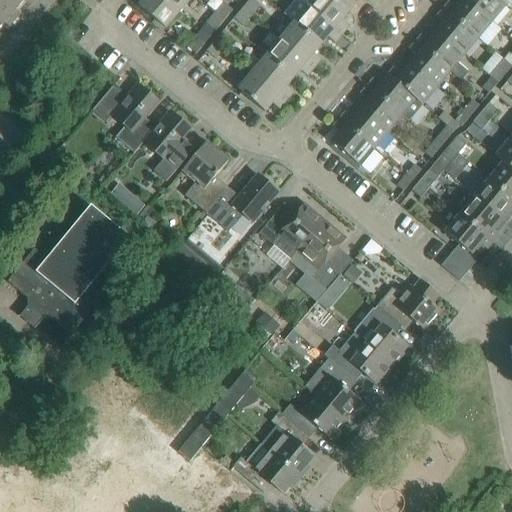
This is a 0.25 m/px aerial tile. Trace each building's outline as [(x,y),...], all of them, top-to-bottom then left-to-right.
[(24,0),(0,0),(0,8),(14,20),(20,14),(16,10),(24,0)] [(179,12),(164,0),(131,0),(131,1),(165,29),(179,12)] [(189,0),(164,0),(179,12),(189,0)] [(251,16),(259,6),(251,0),(249,0),(242,9),(251,16)] [(341,35),(307,7),(299,0),(295,0),(284,15),(294,23),(321,46),(328,37),(335,43),(341,35)] [(348,12),(333,0),(312,0),(307,7),(341,35),(348,27),(341,21),(348,12)] [(333,0),(348,12),(355,4),(350,0),(333,0)] [(491,23),(463,0),(461,0),(455,7),(449,1),(442,9),(477,39),(491,23)] [(499,1),(497,0),(463,0),(491,23),(505,6),(499,1)] [(224,21),(232,11),(223,4),(215,14),(224,21)] [(14,20),(0,8),(0,28),(4,24),(8,27),(14,20)] [(242,27),(251,16),(242,9),(233,19),(242,27)] [(477,39),(442,9),(436,16),(442,22),(434,31),(463,56),(477,39)] [(215,31),(224,21),(215,14),(206,24),(215,31)] [(321,46),(294,23),(280,40),(314,68),(321,60),(314,54),(321,46)] [(456,64),(463,56),(434,31),(427,39),(421,34),(414,42),(449,72),(461,82),(468,73),(456,64)] [(223,49),(232,39),(223,32),(214,42),(223,49)] [(196,55),(204,44),(196,37),(187,47),(196,55)] [(314,68),(280,40),(266,56),(293,79),(300,71),(307,76),(314,68)] [(215,59),(223,49),(214,42),(206,52),(215,59)] [(449,72),(414,42),(408,49),(415,55),(406,65),(435,89),(449,72)] [(293,79),(266,56),(252,73),(286,101),(293,93),(286,87),(293,79)] [(497,84),(511,67),(505,62),(491,79),(497,84)] [(435,89),(406,65),(400,73),(393,67),(386,76),(421,106),(435,89)] [(286,101),(252,73),(238,90),(265,112),(272,104),(279,109),(286,101)] [(421,106),(386,76),(379,84),(372,79),(365,87),(400,117),(401,117),(408,123),(421,106)] [(488,95),(497,84),(491,79),(482,90),(488,95)] [(140,124),(159,102),(137,84),(126,98),(113,87),(92,111),(106,123),(112,117),(124,127),(115,138),(133,154),(143,143),(151,133),(140,124)] [(400,117),(365,87),(360,94),(366,99),(358,109),(387,134),(400,117)] [(468,117),(477,107),(471,102),(463,113),(468,117)] [(489,121),(496,112),(487,105),(479,114),(489,121)] [(387,134),(358,109),(351,117),(345,112),(337,120),(373,150),(387,134)] [(176,170),(194,149),(183,139),(191,130),(169,112),(151,133),(143,143),(163,160),(154,171),(166,181),(176,169),(176,170)] [(460,128),(468,117),(463,113),(454,123),(452,121),(446,128),(452,133),(458,126),(460,128)] [(480,132),(489,121),(479,114),(471,124),(480,132)] [(373,150),(337,120),(332,127),(339,132),(330,142),(360,166),(373,150)] [(439,149),(448,138),(452,133),(446,128),(432,144),(439,149)] [(457,155),(465,146),(456,138),(448,148),(457,155)] [(511,140),(509,138),(494,156),(511,170),(511,140)] [(226,193),(212,181),(228,161),(206,143),(182,172),(194,182),(183,195),(208,216),(230,190),(229,189),(226,193)] [(430,160),(439,149),(432,144),(424,154),(430,160)] [(449,164),(457,155),(448,148),(441,157),(449,164)] [(511,170),(494,156),(502,163),(488,181),(511,201),(511,170)] [(412,182),(421,171),(415,166),(405,177),(412,182)] [(428,190),(436,180),(427,173),(419,182),(428,190)] [(252,224),(278,193),(257,175),(239,197),(230,190),(208,216),(228,233),(242,216),(252,224)] [(403,193),(412,182),(405,177),(396,187),(403,193)] [(511,201),(488,181),(473,198),(504,224),(511,214),(511,201)] [(420,199),(428,190),(419,182),(412,192),(420,199)] [(504,224),(473,198),(458,215),(492,243),(497,238),(496,233),(504,224)] [(134,201),(125,211),(135,220),(145,210),(134,201)] [(297,253),(324,221),(305,204),(296,214),(284,204),(277,213),(259,234),(291,261),(297,253)] [(71,335),(102,296),(119,276),(106,266),(129,239),(91,207),(47,260),(34,250),(7,282),(26,298),(27,307),(22,314),(37,326),(42,320),(52,319),(71,335)] [(489,247),(492,243),(458,215),(444,233),(459,245),(449,256),(468,271),(476,261),(476,259),(475,258),(484,248),(489,247)] [(145,216),(138,225),(147,231),(153,222),(145,216)] [(355,258),(340,245),(345,239),(324,221),(297,253),(317,270),(311,278),(327,291),(355,258)] [(178,253),(203,274),(213,262),(188,241),(178,253)] [(468,271),(449,256),(441,266),(459,282),(468,271)] [(351,264),(341,275),(351,284),(361,273),(351,264)] [(225,271),(212,286),(222,294),(235,279),(225,271)] [(440,311),(432,304),(439,296),(420,280),(413,289),(409,286),(401,296),(392,288),(377,306),(400,326),(407,318),(423,331),(440,311)] [(249,291),(236,306),(246,314),(247,312),(259,299),(258,299),(249,291)] [(407,348),(389,333),(396,324),(401,328),(401,327),(400,326),(377,306),(354,334),(365,344),(393,367),(403,355),(402,354),(407,348)] [(264,314),(256,323),(273,337),(281,328),(264,314)] [(294,331),(288,338),(294,343),(300,336),(294,331)] [(393,367),(365,344),(356,356),(344,346),(339,353),(332,347),(324,356),(328,360),(331,362),(351,378),(358,369),(376,384),(381,378),(383,379),(393,367)] [(363,404),(344,389),(352,379),(351,378),(331,362),(328,360),(305,388),(315,396),(344,421),(352,411),(355,413),(363,404)] [(257,380),(245,370),(244,371),(245,372),(233,386),(244,395),(257,380)] [(344,421),(315,396),(300,414),(289,405),(281,415),(303,433),(306,435),(314,426),(332,441),(339,432),(336,430),(344,421)] [(313,457),(295,442),(303,433),(281,415),(278,413),(270,422),(275,427),(260,445),(268,451),(300,478),(309,467),(307,465),(313,457)] [(202,447),(190,437),(177,453),(189,463),(202,447)] [(300,478),(268,451),(260,445),(245,463),(240,459),(232,468),(257,488),(264,479),(282,494),(289,486),(291,488),(300,478)] [(0,511),(148,511),(158,496),(110,467),(100,483),(85,493),(97,511),(96,511),(11,511),(0,505),(0,511)] [(488,492),(474,510),(477,511),(491,511),(500,501),(488,492)]
